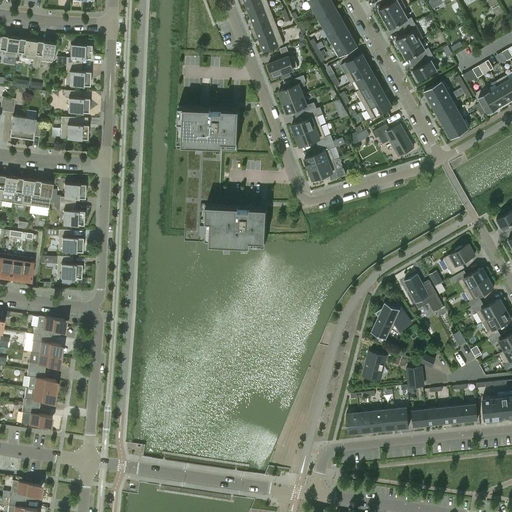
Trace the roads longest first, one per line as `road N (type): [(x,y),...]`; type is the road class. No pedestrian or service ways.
road 1 (residential): [(442,160),(303,203),(225,0)]
road 2 (residential): [(313,494),(322,454),(331,449),(511,430)]
road 3 (residential): [(86,461),(313,494)]
road 4 (residential): [(442,160),(352,0)]
road 5 (residential): [(86,461),(98,329),(89,308)]
road 6 (residential): [(89,308),(100,290),(105,162)]
road 7 (residential): [(105,162),(111,24)]
road 8 (residential): [(313,494),(437,511)]
